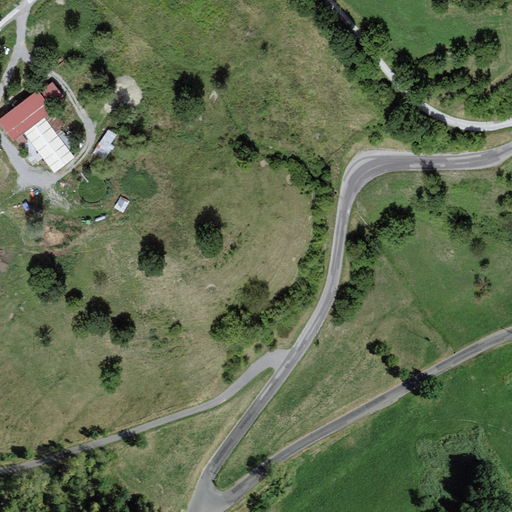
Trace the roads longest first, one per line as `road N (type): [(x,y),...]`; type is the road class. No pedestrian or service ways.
road 1 (unclassified): [(511,148),(481,159),(385,166),(360,179),(319,319),(221,455),(196,511)]
road 2 (unclassified): [(211,511),(307,444),(511,335)]
road 3 (track): [(0,473),(213,404),(271,360),(290,363)]
road 4 (track): [(511,123),(461,128),(415,107),(322,0)]
